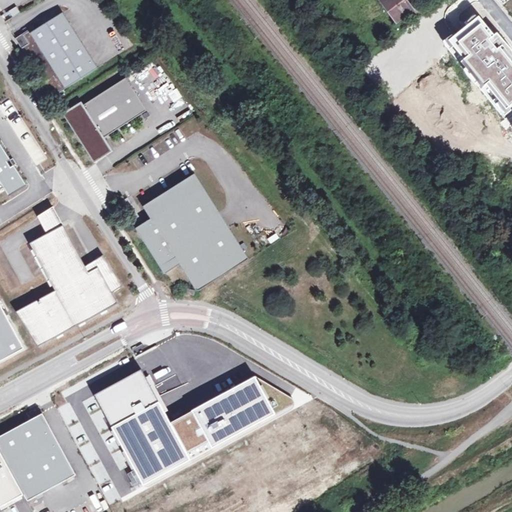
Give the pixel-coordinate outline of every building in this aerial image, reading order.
[(396,20),(411,10),(403,0),(386,0),(383,2),(396,20)] [(97,68),(62,13),(30,34),(28,31),(22,35),(28,44),(21,48),(52,98),(97,68)] [(503,113),(511,105),(511,59),(479,18),(447,44),(462,62),(460,64),(481,90),(483,88),(503,113)] [(28,44),(22,35),(15,40),(21,48),(28,44)] [(118,83),(139,116),(147,111),(126,78),(118,83)] [(139,116),(118,83),(83,106),(81,102),(63,114),(94,163),(113,151),(104,139),(139,116)] [(0,189),(1,189),(7,197),(27,185),(0,142),(0,189)] [(152,220),(137,229),(161,268),(176,258),(178,260),(197,290),(199,291),(249,260),(195,175),(144,207),(152,220)] [(38,217),(48,235),(64,226),(53,208),(38,217)] [(17,312),(39,347),(118,304),(113,293),(123,287),(104,256),(85,267),(64,226),(48,235),(30,244),(55,292),(17,312)] [(161,268),(163,270),(178,260),(176,258),(161,268)] [(0,363),(25,350),(0,304),(0,363)] [(142,369),(94,394),(144,489),(278,418),(256,377),(170,422),(142,369)] [(46,415),(0,439),(0,444),(30,502),(79,477),(46,415)] [(0,509),(24,497),(0,453),(0,509)]
